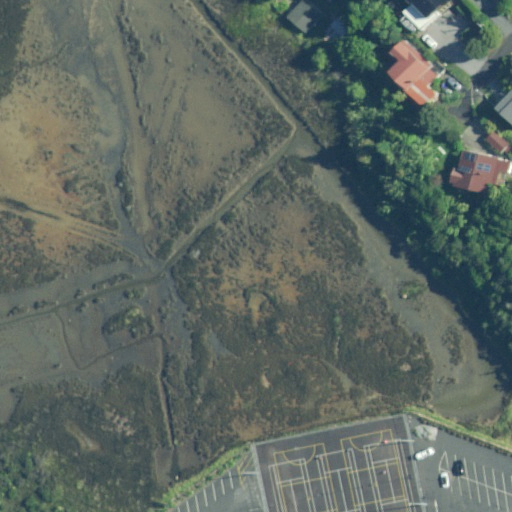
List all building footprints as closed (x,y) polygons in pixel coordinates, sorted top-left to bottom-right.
[(322,13),(307,0),(303,0),(288,16),(305,32),(322,13)] [(453,0),(413,0),(432,20),(453,0)] [(435,64),(410,39),(397,52),(406,61),(395,71),(412,89),(411,90),(427,107),(441,94),(432,85),(441,76),(432,67),(435,64)] [(511,95),(500,108),(511,118),(511,95)] [(511,143),(493,131),(486,141),(504,153),(511,143)] [(511,161),(466,149),(462,167),(458,166),(453,184),(490,194),(493,183),(505,186),(511,161)]
